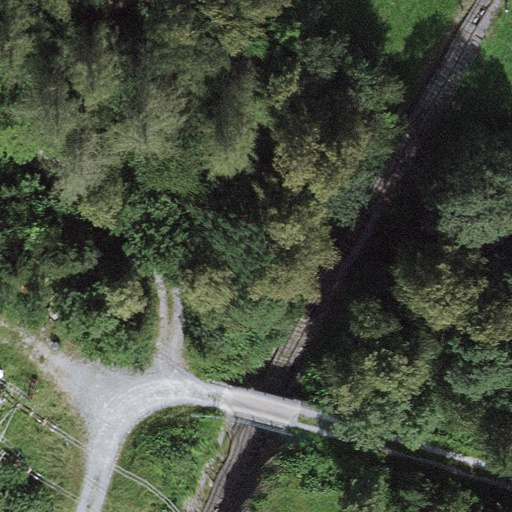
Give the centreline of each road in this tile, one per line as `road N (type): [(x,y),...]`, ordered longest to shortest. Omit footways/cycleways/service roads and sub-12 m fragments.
road 1 (track): [(511,479),(327,415),(189,388),(130,399),(87,511)]
road 2 (track): [(164,393),(179,294),(165,260),(132,219),(0,128)]
